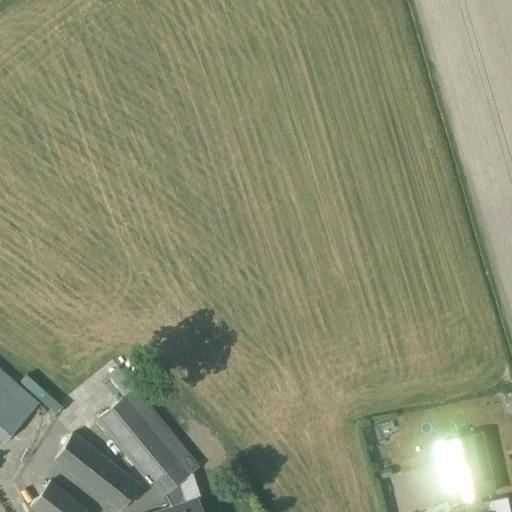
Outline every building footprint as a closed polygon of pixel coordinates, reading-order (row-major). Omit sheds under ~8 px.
[(0,369),(0,439),(3,442),(38,403),(0,369)] [(128,393),(97,419),(134,465),(159,496),(198,464),(179,441),(172,447),(172,446),(128,393)] [(451,511),(511,511),(510,509),(508,496),(497,498),(482,501),(480,495),(495,492),(498,492),(484,430),(435,441),(435,442),(440,463),(448,502),(466,499),(467,504),(457,507),(450,508),(451,511)] [(138,484),(72,434),(53,458),(119,508),(138,484)] [(37,511),(84,511),(86,510),(48,481),(29,506),(37,511)] [(201,511),(197,497),(151,511),(201,511)]
